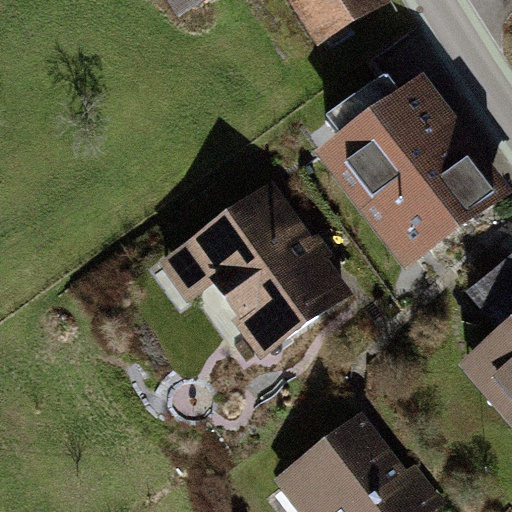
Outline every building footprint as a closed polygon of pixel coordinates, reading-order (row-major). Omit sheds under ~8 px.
[(189,0),(198,14),(221,0),(300,0),(325,39),(382,4),(379,0),(189,0)] [(391,79),(331,125),(349,148),(339,156),(419,261),(497,202),(416,96),(408,102),(391,79)] [(270,194),(192,250),(268,355),(346,299),(270,194)] [(511,262),(472,298),(491,319),(511,300),(511,262)] [(509,340),(484,362),(511,393),(511,300),(491,319),(509,340)] [(364,426),(301,474),(329,511),(429,511),(442,503),(428,486),(416,495),(364,426)]
